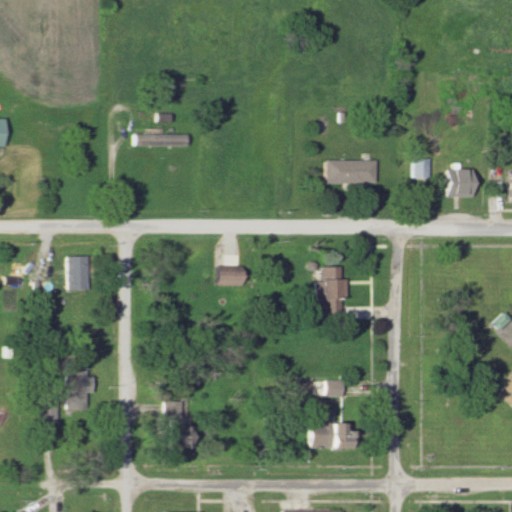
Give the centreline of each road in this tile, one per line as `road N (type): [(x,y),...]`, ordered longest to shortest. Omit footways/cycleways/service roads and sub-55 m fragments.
road 1 (residential): [(511,486),(123,483)]
road 2 (residential): [(511,231),(123,230)]
road 3 (residential): [(123,511),(123,230)]
road 4 (residential): [(393,511),(391,231)]
road 5 (residential): [(123,230),(0,228)]
